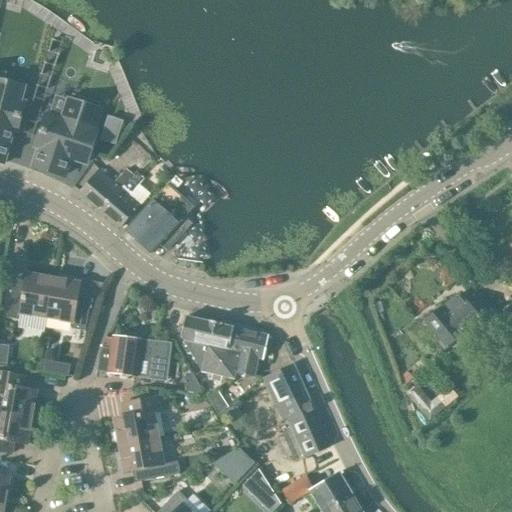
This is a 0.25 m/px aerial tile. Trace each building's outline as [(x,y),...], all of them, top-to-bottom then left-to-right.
[(12,131),(16,132),(24,102),(20,101),(24,87),(2,82),(4,75),(0,73),(0,163),(3,164),(12,131)] [(48,117),(46,116),(36,147),(39,148),(33,166),(64,176),(69,158),(85,164),(95,133),(92,131),(99,111),(97,110),(99,104),(72,96),(70,101),(68,101),(64,115),(50,111),(48,117)] [(97,170),(78,192),(99,209),(117,187),(118,188),(132,174),(126,169),(113,183),(97,170)] [(133,174),(136,169),(118,188),(117,187),(99,209),(120,228),(139,206),(129,197),(143,180),(135,172),(133,175),(133,174)] [(125,230),(124,231),(148,253),(151,256),(153,254),(161,245),(168,252),(185,232),(177,225),(192,208),(166,184),(152,200),(151,200),(125,230)] [(12,283),(6,319),(19,321),(18,329),(44,333),(45,319),(52,279),(26,275),(24,285),(12,283)] [(79,284),(52,279),(45,319),(72,324),(70,330),(84,332),(90,297),(77,295),(79,284)] [(442,308),(426,321),(438,335),(433,339),(442,350),(447,346),(448,347),(469,329),(488,352),(508,335),(479,300),(472,306),(462,294),(444,310),(442,308)] [(511,306),(503,314),(498,318),(511,331),(511,330),(511,306)] [(184,317),(179,336),(200,372),(233,379),(234,372),(238,353),(226,350),(231,328),(211,324),(184,317)] [(266,336),(231,328),(226,350),(238,353),(234,372),(251,376),(256,357),(261,358),(266,336)] [(101,347),(99,354),(97,372),(152,378),(154,361),(166,362),(168,345),(112,338),(110,349),(101,347)] [(63,364),(61,376),(68,377),(71,366),(63,364)] [(294,366),(268,378),(269,381),(264,383),(279,415),(283,412),(304,460),(330,449),(294,366)] [(0,412),(32,417),(36,391),(21,389),(23,377),(0,373),(0,412)] [(417,388),(407,397),(429,422),(445,408),(437,398),(430,403),(417,388)] [(218,391),(207,398),(218,415),(229,408),(218,391)] [(112,419),(118,447),(159,439),(154,412),(159,411),(156,397),(122,404),(125,416),(112,419)] [(32,417),(0,412),(0,452),(11,454),(13,443),(28,445),(32,417)] [(159,439),(118,447),(123,472),(138,469),(141,481),(179,473),(176,462),(164,464),(159,439)] [(258,470),(242,486),(250,494),(265,480),(258,470)] [(322,511),(351,493),(339,472),(313,488),(306,476),(282,490),(290,503),(310,490),(322,511)] [(0,505),(5,506),(9,478),(0,476),(0,505)] [(188,511),(182,506),(187,500),(177,490),(155,511),(188,511)] [(363,511),(351,493),(322,511),(323,511),(363,511)]
